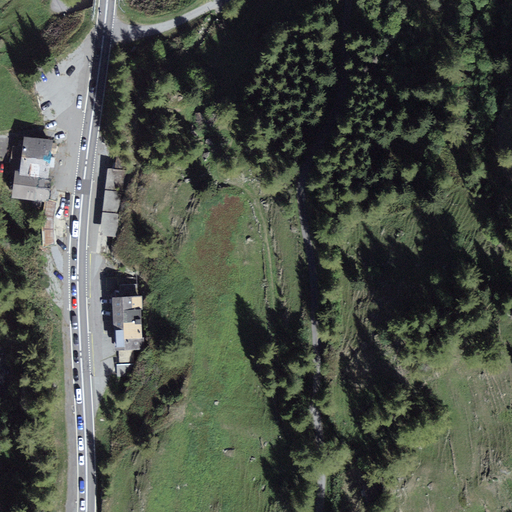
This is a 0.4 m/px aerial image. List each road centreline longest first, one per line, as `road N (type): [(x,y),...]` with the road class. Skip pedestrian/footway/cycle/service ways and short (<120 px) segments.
road 1 (unclassified): [(349,0),(340,95),(300,181),(312,283),(319,511)]
road 2 (primary): [(87,511),(79,249),(105,25)]
road 3 (track): [(182,112),(234,86),(278,30),(287,0)]
road 4 (unclassified): [(105,25),(156,28),(220,0)]
